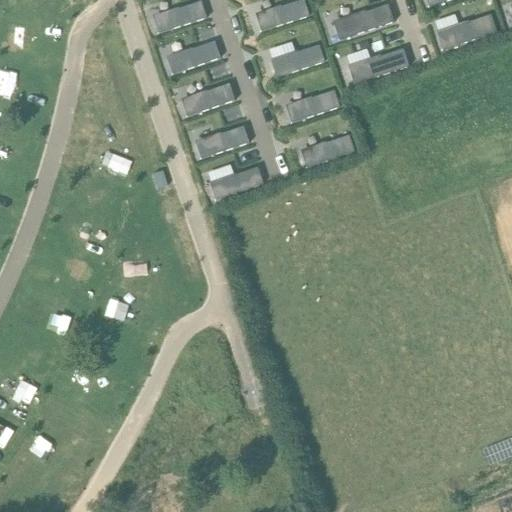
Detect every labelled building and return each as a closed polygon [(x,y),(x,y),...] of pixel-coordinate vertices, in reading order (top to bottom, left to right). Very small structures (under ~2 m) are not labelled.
[(427,0),(431,9),(457,0),(427,0)] [(281,10),(258,18),(263,34),(309,19),(303,2),(280,9),(281,10)] [(178,12),(155,20),(161,36),(206,21),(200,4),(178,11),(178,12)] [(365,17),(336,26),(342,43),(393,25),(387,8),(365,16),(365,17)] [(468,27),(440,36),(445,52),(497,35),(491,18),(468,26),(468,27)] [(174,76),(220,61),(214,44),(191,52),(192,53),(169,60),(174,76)] [(273,64),(279,80),(324,65),(318,48),(296,55),(296,56),(273,64)] [(408,69),(402,52),(379,60),(380,61),(351,71),(357,87),(408,69)] [(206,95),(206,96),(183,103),(189,119),(234,104),(229,87),(206,95)] [(100,106),(116,99),(112,89),(95,96),(100,106)] [(294,126),(339,110),(334,93),(311,101),(311,102),(288,110),(294,126)] [(115,101),(96,110),(117,157),(136,148),(115,101)] [(311,139),(315,149),(352,137),(348,126),(311,139)] [(243,129),(220,137),(220,138),(198,145),(203,162),(249,146),(243,129)] [(303,154),(309,170),(354,155),(348,138),(326,146),(326,147),(303,154)] [(263,187),(257,170),(234,178),(234,179),(212,187),(217,203),(263,187)]
